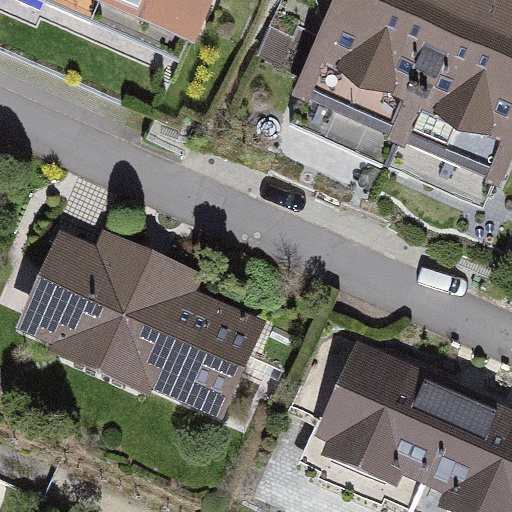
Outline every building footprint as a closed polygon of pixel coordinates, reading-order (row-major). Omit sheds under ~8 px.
[(47,0),(45,4),(91,24),(101,0),(105,0),(191,37),(206,0),(47,0)] [(328,40),(298,107),(331,122),(328,131),(357,143),(361,135),(427,164),(423,174),(451,186),(456,176),(491,192),(511,143),(511,0),(345,0),(342,7),(325,0),(280,0),(268,28),(293,39),(298,26),(328,40)] [(66,247),(29,329),(72,348),(77,336),(145,366),(140,377),(219,412),(228,400),(253,345),(255,329),(155,285),(161,268),(137,257),(129,275),(66,247)] [(383,490),(415,504),(461,400),(364,356),(317,460),(331,467),(322,486),(374,509),(383,490)] [(511,511),(511,422),(461,400),(415,504),(431,511),(511,511)]
